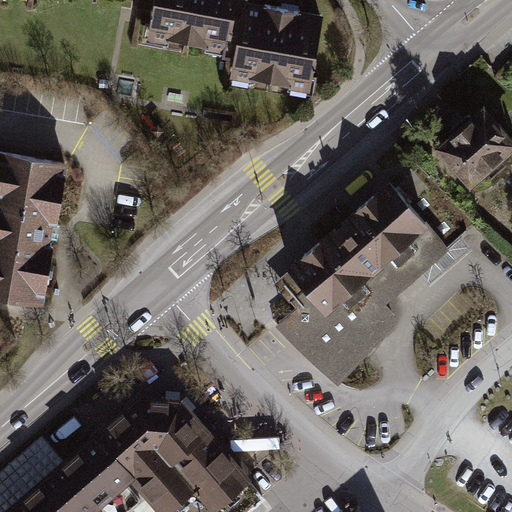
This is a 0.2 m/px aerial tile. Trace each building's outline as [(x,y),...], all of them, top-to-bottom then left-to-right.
[(246,0),(155,0),(149,39),(238,54),(246,6),(246,0)] [(314,92),(327,20),(246,6),(238,54),(234,78),(314,92)] [(511,138),(481,102),(434,143),(469,183),(511,145),(511,138)] [(0,227),(54,236),(66,166),(0,155),(0,227)] [(297,306),(279,322),(338,377),(390,322),(378,310),(446,249),(387,184),(277,284),(297,306)] [(0,296),(44,303),(54,236),(0,227),(0,296)] [(0,511),(247,511),(268,494),(182,392),(132,389),(0,503),(0,511)]
